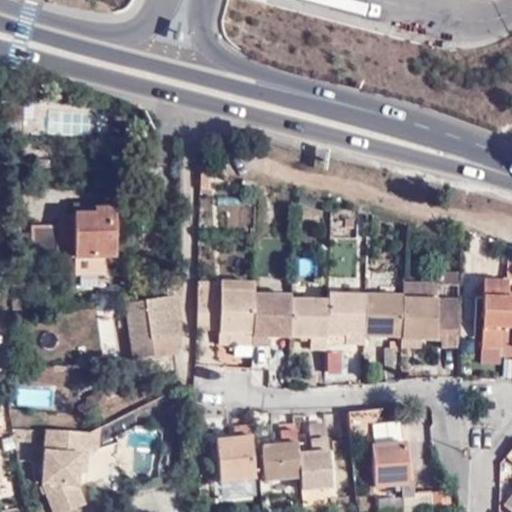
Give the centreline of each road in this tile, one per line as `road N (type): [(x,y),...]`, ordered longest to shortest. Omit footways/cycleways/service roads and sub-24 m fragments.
road 1 (secondary): [(0,47),(483,165)]
road 2 (unknown): [(88,387),(465,387),(479,404),(482,446),(511,430)]
road 3 (unclassified): [(350,112),(237,66),(0,3)]
road 4 (secondary): [(350,112),(0,23)]
road 5 (secondary): [(483,165),(350,112)]
